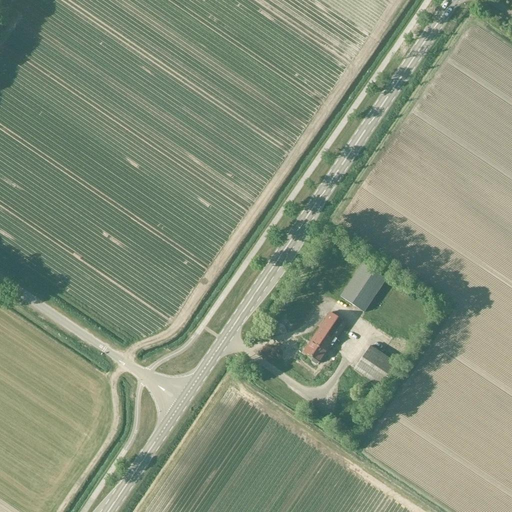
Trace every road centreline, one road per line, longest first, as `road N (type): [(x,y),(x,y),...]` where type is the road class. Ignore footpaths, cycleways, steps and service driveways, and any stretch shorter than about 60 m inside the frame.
road 1 (primary): [(187,394),(452,0)]
road 2 (unclassified): [(157,386),(0,280)]
road 3 (primary): [(108,511),(176,410)]
